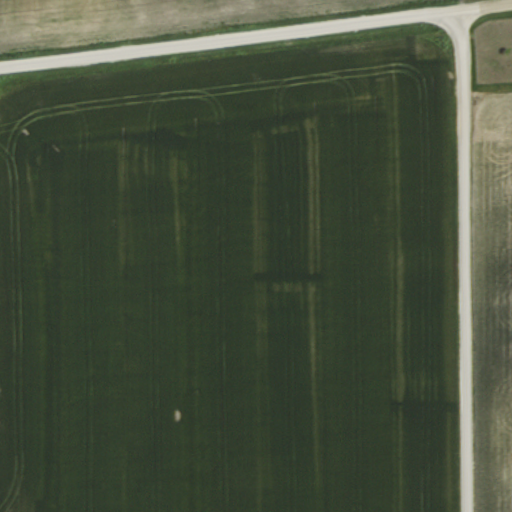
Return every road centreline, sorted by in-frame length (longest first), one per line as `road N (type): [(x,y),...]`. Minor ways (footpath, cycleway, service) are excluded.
road 1 (residential): [(0,65),(511,15)]
road 2 (residential): [(462,511),(455,22)]
